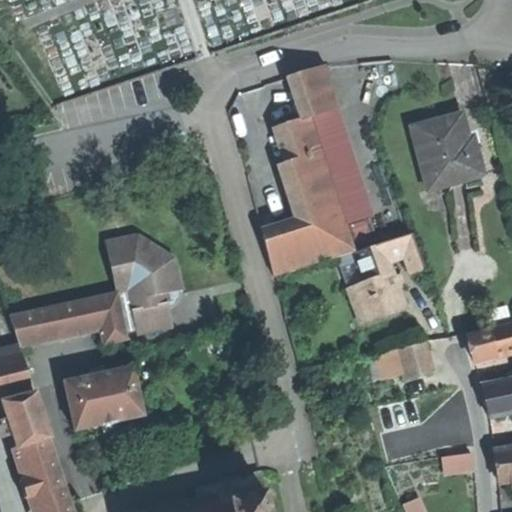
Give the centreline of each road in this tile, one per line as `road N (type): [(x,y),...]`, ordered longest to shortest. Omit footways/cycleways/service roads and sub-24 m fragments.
road 1 (residential): [(106,511),(112,502),(272,446),(288,427),(210,89),(240,70),(353,44),(511,52)]
road 2 (residential): [(489,511),(466,375)]
